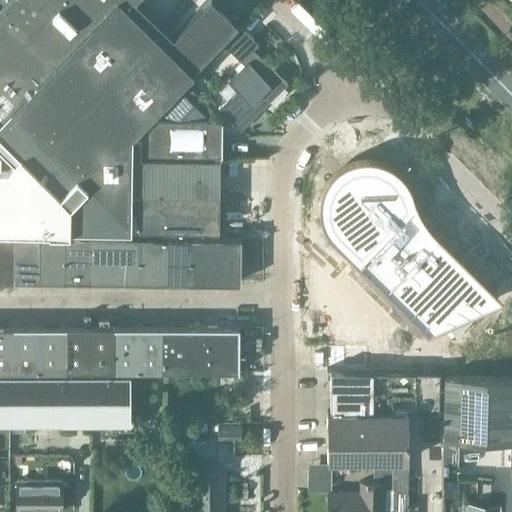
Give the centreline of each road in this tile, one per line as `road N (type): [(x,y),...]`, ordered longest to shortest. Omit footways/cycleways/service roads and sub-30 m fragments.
road 1 (unclassified): [(282,511),(283,162),(293,139),(354,78)]
road 2 (unclassified): [(402,123),(511,232)]
road 3 (primary): [(511,94),(418,0)]
